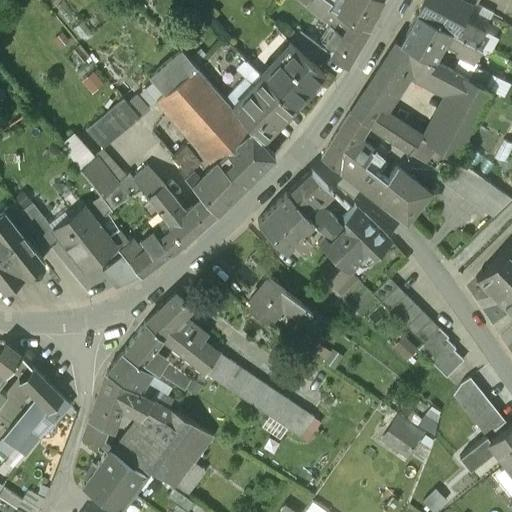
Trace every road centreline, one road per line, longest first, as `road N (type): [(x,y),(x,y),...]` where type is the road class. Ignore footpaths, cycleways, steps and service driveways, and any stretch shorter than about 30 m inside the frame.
road 1 (residential): [(298,152),(388,217),(511,382)]
road 2 (residential): [(298,152),(177,270),(135,303),(80,325)]
road 3 (residential): [(400,0),(340,101),(298,152)]
road 4 (residential): [(80,325),(87,400),(57,488)]
